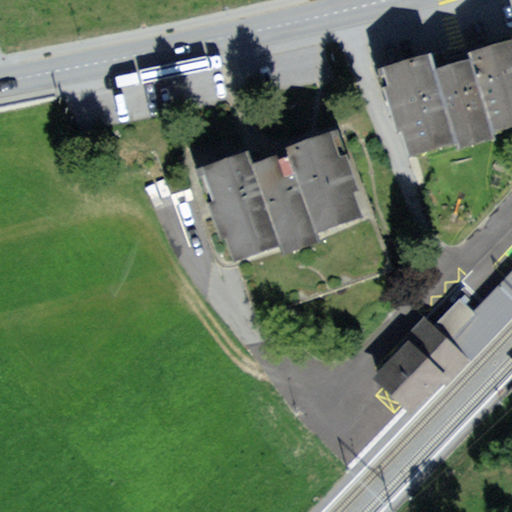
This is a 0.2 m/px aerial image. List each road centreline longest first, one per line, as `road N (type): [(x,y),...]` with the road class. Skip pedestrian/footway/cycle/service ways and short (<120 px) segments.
road 1 (primary): [(0,80),(382,0)]
road 2 (residential): [(511,209),(340,397)]
